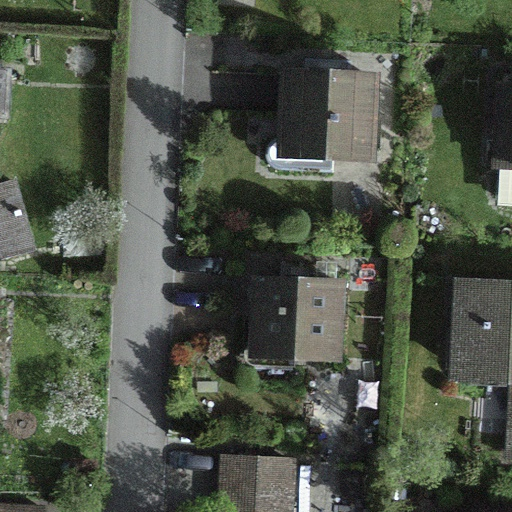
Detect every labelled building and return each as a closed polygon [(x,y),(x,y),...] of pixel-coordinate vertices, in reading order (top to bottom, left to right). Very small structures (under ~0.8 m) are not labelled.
[(0,213),(20,208),(13,182),(0,185),(0,115),(6,116),(8,69),(0,68),(0,213)] [(287,73),(283,153),(369,157),(373,77),(287,73)] [(511,83),(500,83),(496,167),(499,167),(497,205),(511,205),(511,83)] [(339,281),(258,278),(254,354),(335,357),(339,281)] [(511,290),(463,288),(459,370),(511,372),(511,290)] [(286,511),(289,461),(226,458),(223,511),(286,511)]
